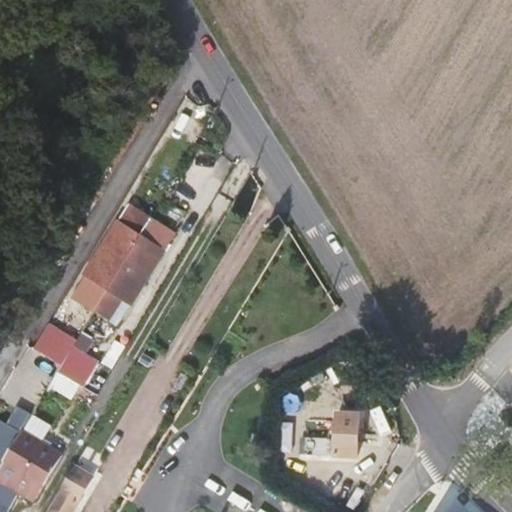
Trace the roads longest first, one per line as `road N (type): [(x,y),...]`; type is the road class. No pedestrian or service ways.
road 1 (residential): [(172,0),(358,324),(442,434)]
road 2 (unknown): [(215,76),(0,316)]
road 3 (unknown): [(249,136),(151,328),(97,411)]
